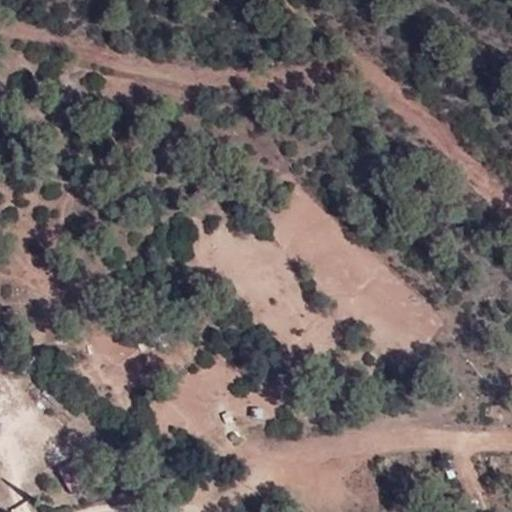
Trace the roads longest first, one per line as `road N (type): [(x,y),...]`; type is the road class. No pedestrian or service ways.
road 1 (track): [(0,32),(92,68),(226,87),(363,74),(511,194)]
road 2 (track): [(511,448),(312,461),(185,511)]
